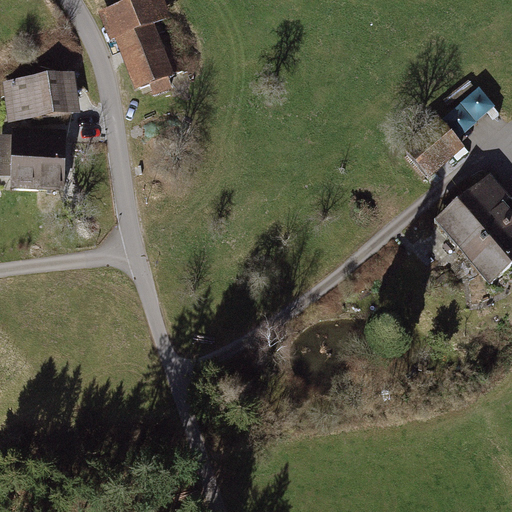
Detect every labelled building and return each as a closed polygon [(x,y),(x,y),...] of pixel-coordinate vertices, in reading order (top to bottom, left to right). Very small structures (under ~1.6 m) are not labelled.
[(162,0),(134,0),(97,13),(109,45),(117,42),(135,93),(180,77),(159,22),(170,18),(162,0)] [(73,74),(1,84),(6,125),(80,116),(73,74)] [(438,123),(457,147),(499,114),(481,91),(438,123)] [(10,191),(38,192),(39,131),(10,131),(10,139),(0,139),(0,178),(10,178),(10,191)] [(39,131),(38,192),(65,192),(66,132),(39,131)] [(511,197),(492,174),(434,223),(487,286),(511,264),(511,197)]
